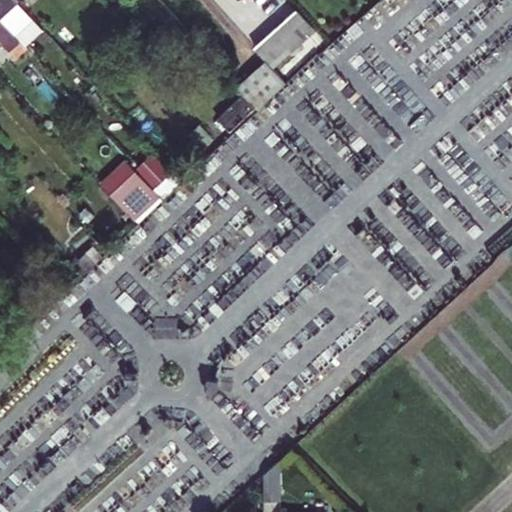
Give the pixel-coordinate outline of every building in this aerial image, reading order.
[(0,0),(0,17),(10,29),(29,12),(17,0),(0,0)] [(254,46),(272,66),(313,27),(295,8),(254,46)] [(10,29),(0,17),(0,37),(6,44),(15,34),(10,29)] [(15,34),(6,44),(11,49),(21,40),(15,34)] [(232,130),(258,106),(249,96),(223,120),(232,130)] [(135,165),(126,155),(99,179),(139,221),(183,180),(153,148),(135,165)] [(177,152),(166,161),(182,178),(192,168),(177,152)] [(279,459),(263,473),(264,499),(280,498),(279,459)] [(255,488),(236,507),(240,511),(245,511),(262,496),(255,488)]
